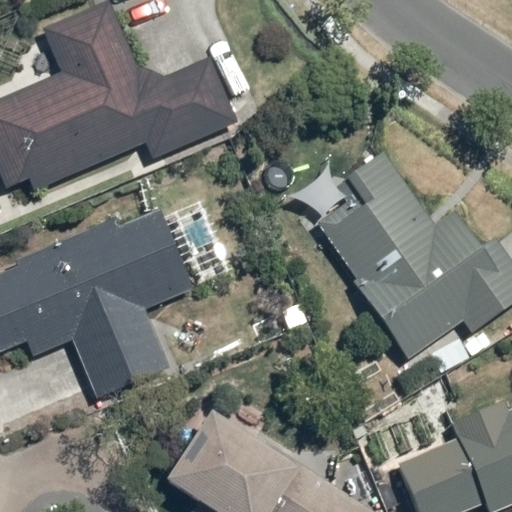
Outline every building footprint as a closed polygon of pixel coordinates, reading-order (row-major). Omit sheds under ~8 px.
[(242,116),(216,58),(157,86),(118,2),(51,34),(67,68),(0,99),(0,148),(16,183),(29,177),(35,190),(146,138),(155,156),(242,116)] [(388,150),(356,171),(310,201),(332,237),(408,354),(469,316),(478,330),(511,307),(511,290),(458,208),(436,222),(388,150)] [(195,292),(170,208),(0,264),(0,354),(29,345),(32,352),(78,337),(98,397),(174,372),(152,307),(195,292)] [(462,446),(410,462),(425,511),(468,511),(487,506),(489,511),(496,511),(511,507),(511,408),(502,411),(499,402),(452,416),(462,446)] [(381,511),(217,411),(175,480),(226,511),(381,511)]
